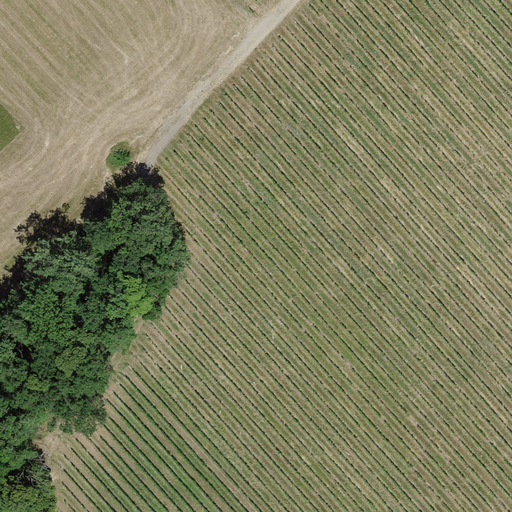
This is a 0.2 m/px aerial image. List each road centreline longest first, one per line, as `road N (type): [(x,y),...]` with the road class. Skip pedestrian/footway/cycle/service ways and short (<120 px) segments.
road 1 (track): [(294,0),(145,167)]
road 2 (track): [(0,278),(145,167)]
road 3 (track): [(41,511),(25,443),(0,393)]
